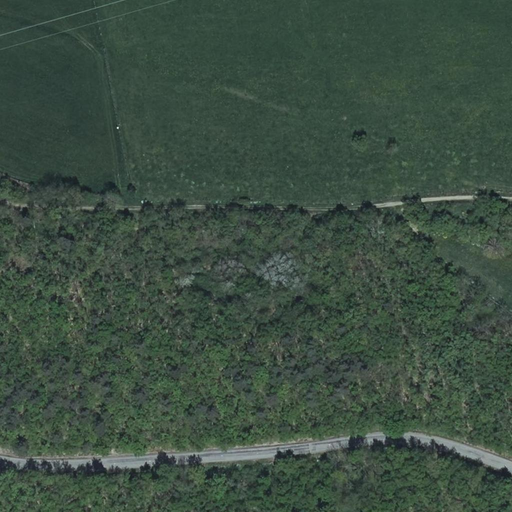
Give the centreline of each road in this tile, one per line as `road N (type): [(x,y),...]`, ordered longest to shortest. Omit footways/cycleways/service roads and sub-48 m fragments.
road 1 (tertiary): [(0,467),(141,478),(421,446),(511,478)]
road 2 (track): [(0,203),(176,214),(511,200)]
